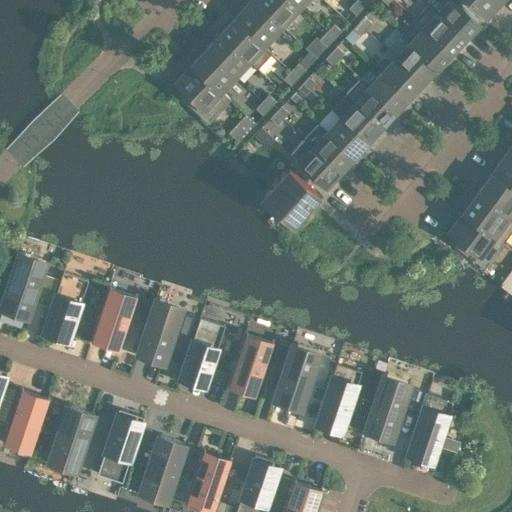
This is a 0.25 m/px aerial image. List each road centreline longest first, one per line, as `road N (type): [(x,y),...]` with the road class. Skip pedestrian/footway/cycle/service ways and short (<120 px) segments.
road 1 (residential): [(366,465),(0,347)]
road 2 (residential): [(170,0),(13,159)]
road 3 (residential): [(377,222),(511,65)]
